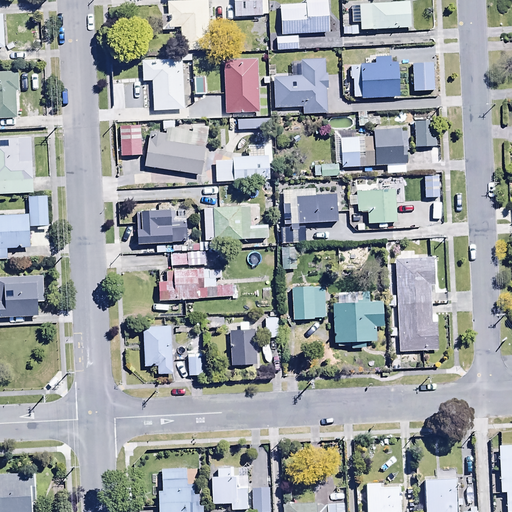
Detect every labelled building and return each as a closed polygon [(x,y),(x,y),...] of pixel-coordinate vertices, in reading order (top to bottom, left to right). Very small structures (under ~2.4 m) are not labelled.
[(359,25),(360,31),(411,29),(410,4),(351,6),(352,25),(359,25)] [(276,28),(276,41),(299,39),(298,26),(276,28)] [(209,48),(192,49),(194,76),(211,75),(209,48)] [(434,53),(411,54),(412,82),(435,81),(434,53)] [(354,81),(354,99),(399,97),(398,65),(390,65),(390,59),(375,59),(375,66),(351,67),(351,72),(349,72),(349,79),(351,79),(351,81),(354,81)] [(182,60),(142,62),(143,83),(152,83),(153,112),(184,110),(182,60)] [(327,115),(326,90),(328,90),(326,60),(300,61),(301,77),(273,78),(273,110),(303,109),(303,116),(327,115)] [(18,73),(0,73),(0,119),(17,119),(16,92),(19,92),(18,73)] [(409,114),(409,123),(426,123),(425,114),(409,114)] [(140,115),(119,116),(120,149),(142,148),(140,115)] [(266,120),(236,122),(237,132),(267,129),(266,120)] [(435,123),(413,124),(415,149),(436,147),(435,123)] [(150,133),(144,168),(201,177),(208,129),(192,126),(191,132),(168,129),(167,135),(150,133)] [(373,139),(363,139),(363,144),(334,145),(334,163),(341,163),(341,169),(387,167),(387,175),(405,175),(405,166),(408,165),(407,141),(409,141),(409,129),(373,130),(373,139)] [(0,195),(33,194),(30,137),(0,138),(0,195)] [(215,162),(216,184),(272,181),(270,147),(248,148),(249,160),(215,162)] [(317,170),(314,171),(315,177),(321,177),(321,178),(339,178),(338,166),(317,166),(317,170)] [(282,245),(304,244),(304,225),(338,223),(336,193),(315,195),(315,191),(282,192),(284,227),(281,227),(282,245)] [(396,224),(395,205),(405,204),(404,193),(395,193),(395,191),(355,192),(356,197),(348,198),(348,207),(357,207),(357,214),(368,213),(368,225),(378,225),(378,229),(386,229),(386,224),(396,224)] [(28,216),(0,217),(0,260),(7,260),(6,249),(30,248),(29,228),(36,228),(36,231),(47,231),(46,198),(27,199),(28,216)] [(202,210),(203,242),(267,239),(266,227),(251,228),(250,208),(202,210)] [(155,254),(155,245),(187,244),(186,218),(174,218),(174,211),(136,213),(137,246),(143,246),(144,254),(155,254)] [(296,248),(280,249),(282,272),(297,271),(296,248)] [(198,254),(170,255),(170,268),(199,267),(198,254)] [(433,259),(396,260),(399,354),(436,353),(436,325),(430,325),(428,287),(434,287),(433,259)] [(158,285),(159,302),(232,299),(231,287),(215,287),(215,271),(166,273),(166,284),(158,285)] [(45,303),(44,278),(0,279),(0,318),(37,317),(37,303),(45,303)] [(323,286),(292,288),(294,322),(326,319),(323,286)] [(384,329),(383,303),(369,303),(369,293),(341,294),(342,306),(331,306),(333,345),(337,344),(337,348),(353,347),(353,350),(365,349),(364,344),(376,343),(376,329),(384,329)] [(223,318),(195,321),(196,330),(224,328),(223,318)] [(278,320),(265,320),(265,340),(278,340),(278,320)] [(239,332),(230,332),(231,367),(256,367),(255,331),(248,331),(248,324),(239,324),(239,332)] [(157,375),(173,375),(172,327),(144,327),(144,367),(157,367),(157,375)] [(204,355),(187,356),(188,378),(205,377),(204,355)] [(500,496),(506,496),(506,511),(511,511),(511,447),(498,448),(500,496)] [(162,493),(158,493),(158,511),(201,511),(202,508),(198,508),(198,495),(194,496),(194,486),(188,486),(187,471),(161,472),(162,493)] [(217,480),(212,480),(212,506),(231,506),(230,511),(247,511),(248,478),(238,478),(238,471),(217,471),(217,480)] [(36,476),(0,476),(0,511),(32,511),(32,507),(37,507),(36,476)] [(458,511),(457,481),(425,482),(425,511),(458,511)] [(399,511),(399,487),(367,487),(366,511),(399,511)] [(269,511),(269,490),(252,490),(252,511),(269,511)]
